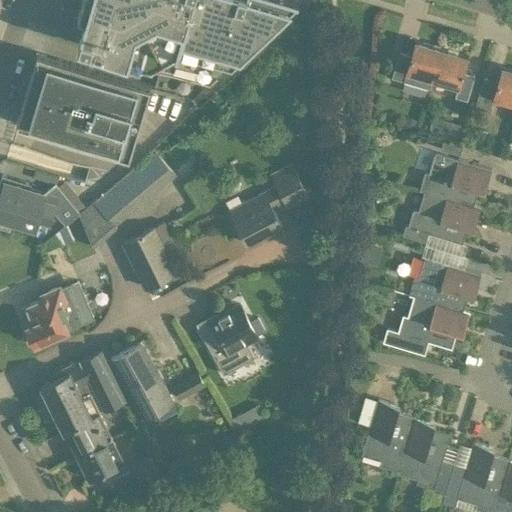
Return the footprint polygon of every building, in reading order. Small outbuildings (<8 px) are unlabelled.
[(296,0),(81,0),(77,15),(85,18),(77,44),(209,83),(296,0)] [(417,73),(432,77),(441,48),(415,40),(411,54),(399,51),(391,76),(403,80),(406,73),(416,76),(417,73)] [(467,56),(441,48),(432,77),(458,85),(455,96),(467,99),(475,73),(463,69),(467,56)] [(129,157),(133,144),(150,86),(37,52),(16,124),(129,157)] [(494,96),(511,101),(511,67),(502,65),(498,80),(483,75),(474,106),(489,110),(494,96)] [(406,118),(404,124),(406,125),(412,127),(413,127),(415,121),(416,120),(407,117),(406,118)] [(447,120),(444,132),(456,136),(459,124),(447,120)] [(443,137),(440,148),(459,154),(462,143),(443,137)] [(58,169),(83,177),(89,158),(65,149),(58,169)] [(421,187),(479,205),(479,204),(475,203),(481,181),(488,183),(493,167),(437,150),(431,171),(426,170),(421,187)] [(276,186),(228,211),(246,244),(280,226),(271,209),(284,202),(286,206),(306,196),(290,165),(270,175),(276,186)] [(79,212),(80,215),(93,246),(117,226),(116,225),(148,197),(134,167),(79,212)] [(61,217),(75,205),(56,183),(56,182),(43,192),(29,187),(30,183),(2,174),(0,179),(0,226),(10,230),(13,220),(20,223),(19,226),(30,229),(31,226),(34,227),(34,225),(43,227),(45,222),(49,223),(54,208),(61,217)] [(427,231),(463,242),(470,219),(476,221),(481,205),(479,205),(421,187),(420,188),(425,189),(419,209),(414,208),(409,224),(405,223),(402,232),(425,239),(427,231)] [(97,254),(93,246),(80,215),(59,230),(65,243),(74,264),(97,254)] [(178,271),(173,262),(182,257),(164,220),(121,240),(144,287),(178,271)] [(481,273),(426,256),(419,277),(415,276),(409,293),(470,311),(470,310),(463,308),(470,287),(477,289),(481,273)] [(28,304),(22,307),(28,322),(27,322),(28,326),(27,331),(30,337),(35,340),(36,342),(69,327),(87,319),(71,282),(62,286),(61,285),(47,291),(48,295),(28,303),(28,304)] [(465,327),(470,311),(409,293),(409,294),(414,295),(408,315),(403,313),(398,330),(387,327),(383,340),(408,348),(412,335),(452,347),(458,325),(465,327)] [(196,323),(194,324),(221,374),(254,357),(253,356),(252,357),(244,342),(256,336),(239,305),(198,327),(196,323)] [(144,416),(173,400),(140,340),(111,356),(144,416)] [(67,430),(101,414),(91,392),(84,395),(80,386),(93,380),(107,408),(124,399),(100,349),(51,374),(53,378),(42,384),(64,429),(66,428),(67,430)] [(170,384),(179,399),(205,385),(196,369),(170,384)] [(396,472),(397,473),(414,416),(395,411),(397,404),(378,398),(361,454),(381,461),(380,465),(396,470),(396,472)] [(111,435),(101,414),(67,430),(77,451),(111,435)] [(414,416),(397,473),(417,479),(415,483),(433,489),(432,490),(444,494),(453,463),(453,462),(442,459),(449,434),(431,429),(433,422),(414,416)] [(111,435),(77,451),(90,478),(103,471),(106,478),(127,468),(124,460),(123,461),(122,459),(111,435)] [(444,494),(441,502),(454,506),(456,498),(476,504),(474,509),(484,511),(492,511),(508,460),(486,453),(488,446),(472,441),(465,466),(453,463),(444,494)] [(129,464),(140,483),(159,474),(149,454),(129,464)] [(511,511),(511,460),(508,460),(492,511),(511,511)]
